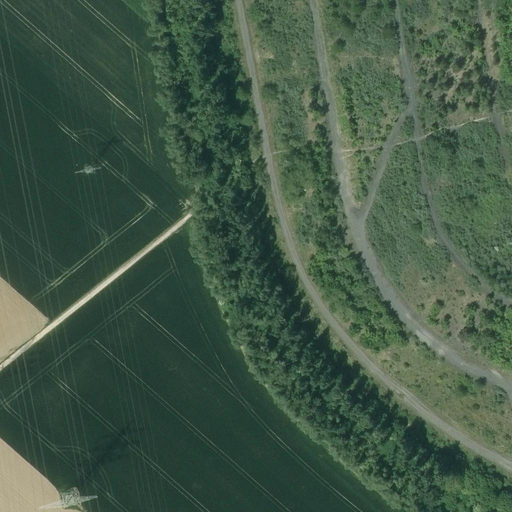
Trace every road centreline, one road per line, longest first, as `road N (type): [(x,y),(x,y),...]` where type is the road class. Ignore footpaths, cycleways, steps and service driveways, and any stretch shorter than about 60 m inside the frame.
road 1 (track): [(236,0),(299,286),(395,398),(449,438),(511,467)]
road 2 (track): [(314,0),(346,202),(368,264),(432,346),(508,390),(511,402)]
road 3 (track): [(0,369),(201,210)]
road 4 (track): [(395,0),(415,112),(354,225)]
